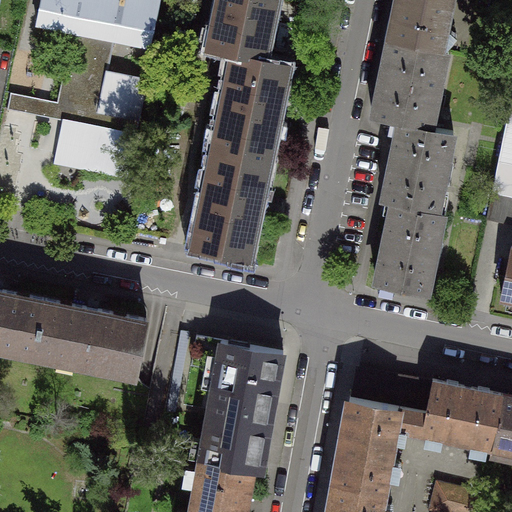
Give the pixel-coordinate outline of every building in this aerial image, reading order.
[(74,29),(59,105),(73,108),(70,123),(65,122),(56,165),(58,165),(59,160),(126,174),(125,178),(129,179),(141,119),(101,111),(117,37),(149,44),(148,48),(151,48),(161,0),(42,0),(37,26),(40,26),(41,22),(74,29)] [(236,50),(266,56),(277,0),(220,0),(211,45),(236,50)] [(397,0),(390,38),(439,48),(440,42),(449,32),(443,27),(447,9),(456,1),(454,0),(397,0)] [(390,38),(374,115),(401,121),(435,127),(435,125),(429,124),(433,106),(437,107),(445,69),(441,69),(445,52),(448,53),(449,50),(439,48),(390,38)] [(272,146),(290,61),(266,56),(236,50),(218,134),(272,146)] [(511,104),(494,191),(511,195),(511,104)] [(401,121),(385,199),(394,201),(439,210),(455,131),(435,127),(401,121)] [(250,255),(272,146),(218,134),(196,244),(250,255)] [(511,222),(511,195),(494,191),(488,217),(511,222)] [(394,201),(377,281),(428,292),(445,211),(439,210),(394,201)] [(511,297),(511,249),(502,295),(511,297)] [(0,345),(35,353),(46,298),(0,288),(0,345)] [(136,373),(147,319),(46,298),(35,353),(136,373)] [(275,400),(285,350),(198,334),(192,364),(217,368),(210,403),(212,403),(208,423),(206,423),(200,457),(204,458),(253,467),(263,469),(267,448),(260,445),(268,402),(275,400)] [(422,380),(362,367),(357,396),(416,406),(422,380)] [(493,443),(504,394),(434,381),(429,409),(425,429),(493,443)] [(511,395),(504,394),(493,443),(492,450),(511,454),(511,395)] [(353,395),(337,480),(387,489),(399,424),(425,429),(429,409),(416,406),(357,396),(353,395)] [(245,511),(253,467),(204,458),(193,511),(245,511)] [(337,480),(331,511),(382,511),(387,489),(337,480)] [(478,511),(480,505),(483,492),(440,482),(434,510),(437,510),(443,511),(478,511)]
